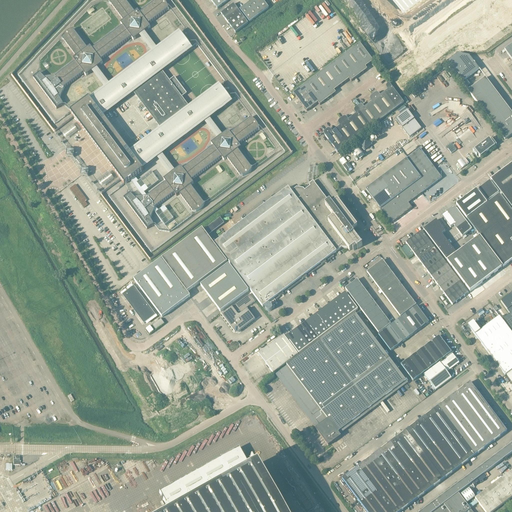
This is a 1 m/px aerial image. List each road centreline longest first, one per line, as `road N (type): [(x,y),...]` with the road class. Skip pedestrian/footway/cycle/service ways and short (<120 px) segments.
road 1 (unclassified): [(229,360),(192,313),(145,346),(128,344),(0,120)]
road 2 (unclassified): [(229,360),(386,242)]
road 3 (unclassified): [(331,475),(479,366)]
road 4 (unclassified): [(197,0),(303,133)]
road 5 (unclassified): [(386,242),(511,148)]
road 6 (unclassified): [(320,482),(229,360)]
road 7 (unclassified): [(303,133),(386,242)]
road 8 (unclassified): [(410,511),(511,437)]
